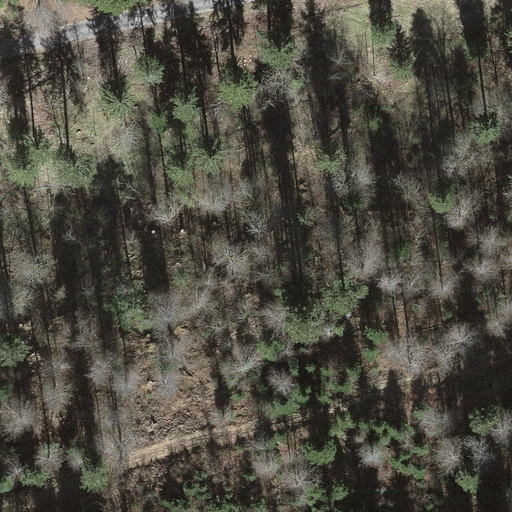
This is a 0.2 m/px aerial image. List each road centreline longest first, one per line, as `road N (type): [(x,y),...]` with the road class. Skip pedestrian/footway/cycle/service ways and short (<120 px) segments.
road 1 (unclassified): [(0,49),(213,0)]
road 2 (track): [(98,25),(63,68),(0,100)]
